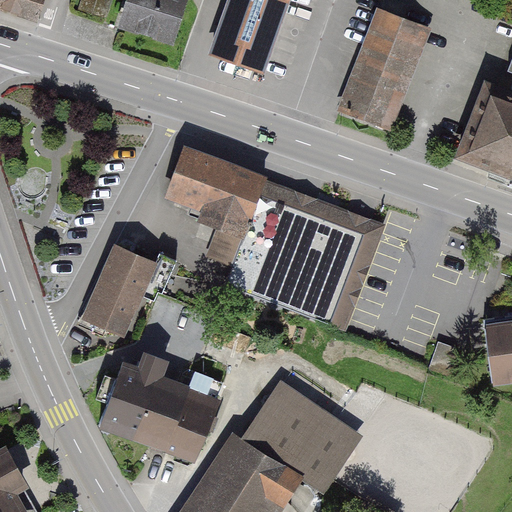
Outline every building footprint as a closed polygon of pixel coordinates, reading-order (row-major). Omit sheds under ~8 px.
[(0,0),(0,6),(39,19),(45,0),(0,0)] [(114,0),(82,0),(79,10),(108,19),(114,0)] [(131,0),(124,25),(173,40),(185,0),(131,0)] [(231,0),(213,53),(262,70),(287,0),(231,0)] [(382,11),(343,111),(388,128),(427,28),(382,11)] [(511,94),(487,85),(462,152),(511,170),(511,57),(508,69),(511,70),(511,94)] [(267,181),(187,151),(170,195),(193,203),(189,215),(227,230),(216,260),(240,269),(233,288),(335,327),(369,236),(327,220),(329,215),(263,190),(267,181)] [(88,319),(126,335),(146,288),(162,295),(177,261),(160,253),(157,262),(119,246),(88,319)] [(511,317),(485,320),(492,385),(511,383),(511,317)] [(125,363),(102,423),(197,458),(220,398),(161,376),(166,361),(147,354),(142,369),(125,363)] [(269,511),(296,470),(316,483),(347,432),(273,386),(195,511),(269,511)] [(0,511),(22,511),(11,492),(24,484),(5,452),(0,454),(0,511)]
